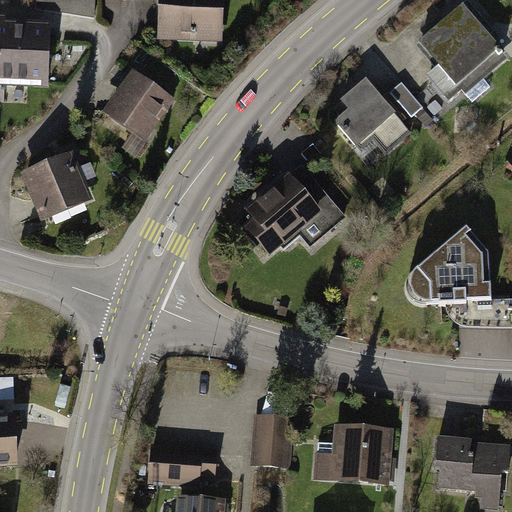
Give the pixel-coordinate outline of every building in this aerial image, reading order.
[(226,0),(162,0),(163,45),(226,46),(226,0)] [(474,16),(465,6),(421,45),(443,68),(431,79),(448,99),(504,49),(494,39),(500,33),(480,10),(474,16)] [(0,92),(51,95),(54,25),(9,23),(9,15),(0,14),(0,92)] [(178,104),(136,75),(109,116),(150,145),(178,104)] [(413,133),(371,83),(347,103),(354,111),(339,124),(363,152),(378,140),(389,153),(413,133)] [(404,83),(391,93),(412,119),(425,109),(404,83)] [(483,108),(456,107),(455,131),(482,132),(483,108)] [(79,157),(26,177),(45,226),(97,206),(89,184),(100,180),(94,166),(84,170),(79,157)] [(249,230),(276,260),(298,240),(314,257),(353,222),(303,166),(250,214),(258,223),(249,230)] [(489,255),(468,231),(419,274),(434,291),(435,310),(448,310),(492,307),(489,255)] [(511,305),(492,307),(448,310),(449,316),(450,321),(454,325),(458,328),(464,331),(511,331),(511,305)] [(294,418),(259,416),(256,469),(290,472),(294,418)] [(0,469),(18,469),(16,419),(0,419),(0,469)] [(399,433),(340,429),(339,444),(317,443),(314,485),(394,491),(399,433)] [(494,511),(506,511),(511,470),(511,448),(441,439),(434,488),(482,494),(480,510),(494,511)] [(221,446),(157,441),(154,486),(201,490),(202,482),(218,484),(221,446)] [(229,511),(230,502),(181,498),(180,511),(229,511)]
